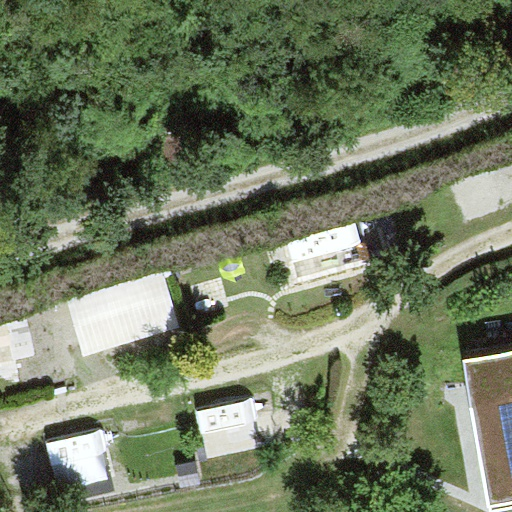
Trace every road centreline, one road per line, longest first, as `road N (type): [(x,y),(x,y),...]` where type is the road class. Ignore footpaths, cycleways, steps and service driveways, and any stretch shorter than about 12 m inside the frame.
road 1 (track): [(0,260),(432,143),(511,109)]
road 2 (track): [(0,59),(459,0)]
